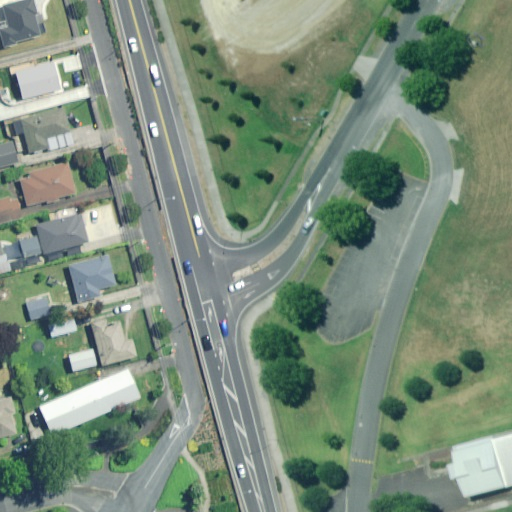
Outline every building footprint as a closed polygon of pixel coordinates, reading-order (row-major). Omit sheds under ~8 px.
[(0,16),(0,19),(7,44),(40,35),(33,8),(0,16)] [(41,52),(1,62),(10,98),(33,92),(31,86),(49,81),(41,52)] [(49,149),(46,136),(70,130),(64,108),(14,121),(20,144),(25,142),(28,155),(49,149)] [(0,168),(18,163),(12,142),(0,145),(0,168)] [(75,193),(67,161),(20,174),(28,206),(75,193)] [(0,225),(22,220),(16,196),(0,199),(0,225)] [(81,215),(36,227),(44,255),(89,243),(81,215)] [(117,282),(111,256),(68,266),(77,305),(100,299),(97,287),(117,282)] [(50,316),(46,299),(26,304),(30,321),(50,316)] [(133,356),(132,356),(138,354),(133,339),(128,341),(120,318),(90,328),(102,366),(133,356)] [(76,332),(74,320),(48,327),(51,339),(76,332)] [(96,367),(91,350),(68,357),(72,373),(96,367)] [(127,369),(40,407),(53,436),(140,398),(127,369)] [(8,398),(0,399),(0,438),(16,435),(8,398)] [(511,484),(511,429),(457,445),(472,496),(511,484)]
